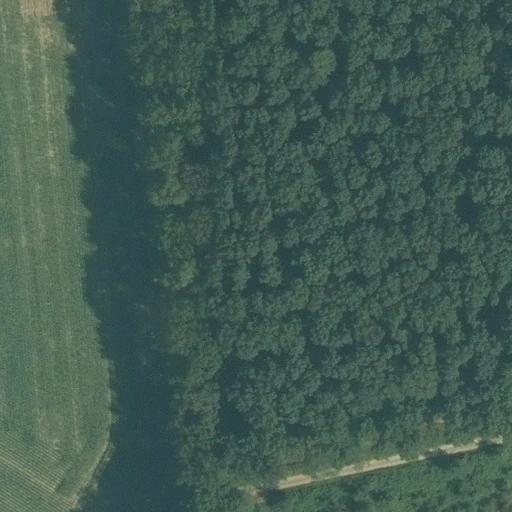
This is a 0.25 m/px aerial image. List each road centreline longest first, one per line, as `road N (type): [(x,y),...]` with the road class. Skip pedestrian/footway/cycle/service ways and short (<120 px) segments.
road 1 (track): [(166,0),(211,511)]
road 2 (track): [(511,437),(210,499)]
